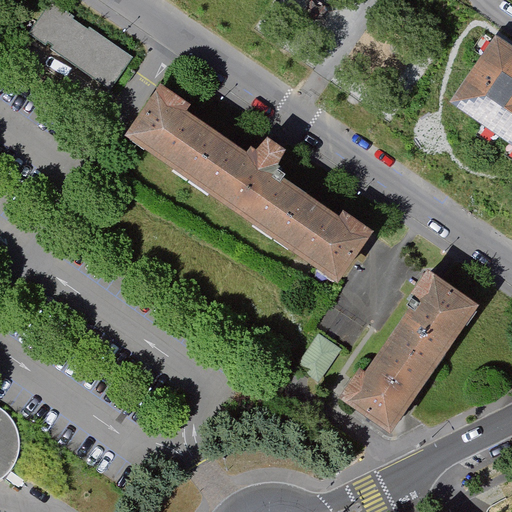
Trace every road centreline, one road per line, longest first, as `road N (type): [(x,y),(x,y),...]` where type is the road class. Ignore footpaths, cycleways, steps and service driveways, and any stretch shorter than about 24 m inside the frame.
road 1 (residential): [(511,263),(125,0)]
road 2 (tertiary): [(511,425),(349,511)]
